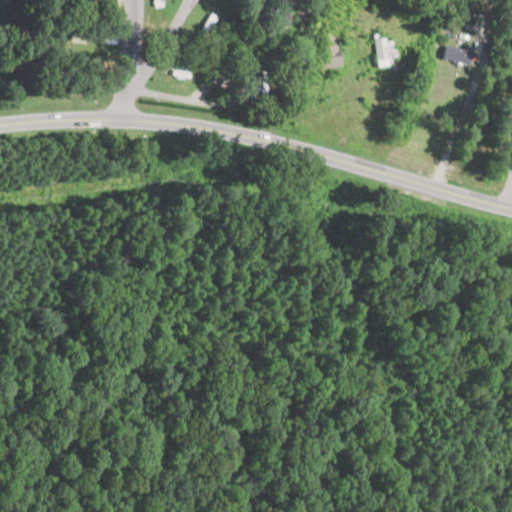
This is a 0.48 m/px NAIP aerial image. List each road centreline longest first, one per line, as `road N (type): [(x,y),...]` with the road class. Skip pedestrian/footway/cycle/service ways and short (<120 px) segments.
road 1 (primary): [(0,122),(123,116),(183,123),(511,205)]
road 2 (residential): [(123,116),(151,54),(151,0)]
